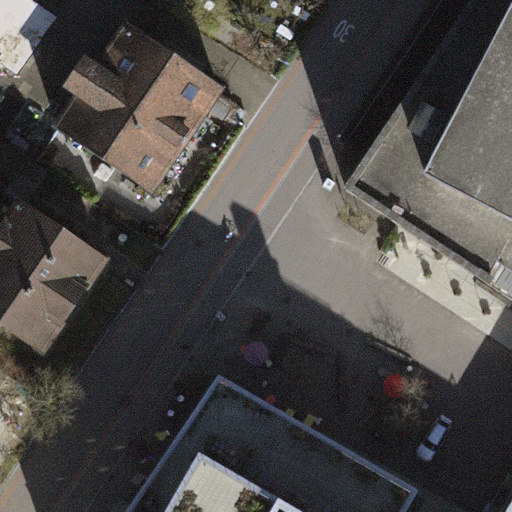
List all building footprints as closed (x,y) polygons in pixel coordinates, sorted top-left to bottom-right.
[(28,0),(0,0),(0,63),(18,76),(57,19),(28,0)] [(511,302),(511,0),(477,0),(386,136),(348,191),(448,261),(511,302)] [(227,95),(132,32),(65,131),(160,194),(227,95)] [(0,324),(44,354),(105,263),(24,208),(15,221),(0,210),(0,324)] [(407,511),(418,493),(364,462),(220,379),(129,511),(407,511)]
